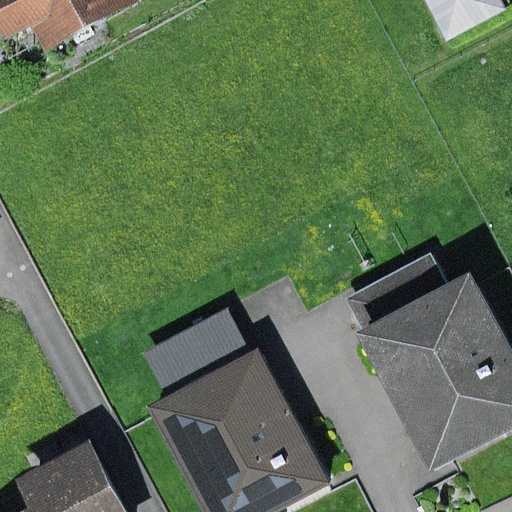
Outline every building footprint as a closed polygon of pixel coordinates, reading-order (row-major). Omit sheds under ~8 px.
[(2,0),(17,29),(53,10),(64,32),(124,1),(123,0),(2,0)] [(496,0),(428,0),(448,41),(504,15),(496,0)] [(0,238),(0,268),(13,261),(0,238)] [(433,253),(353,295),(443,466),(511,430),(511,354),(470,275),(451,286),(433,253)] [(243,302),(156,348),(181,392),(165,403),(219,505),(223,511),(288,511),(351,480),(279,341),(266,348),(243,302)] [(41,511),(116,511),(83,448),(24,479),(41,511)]
